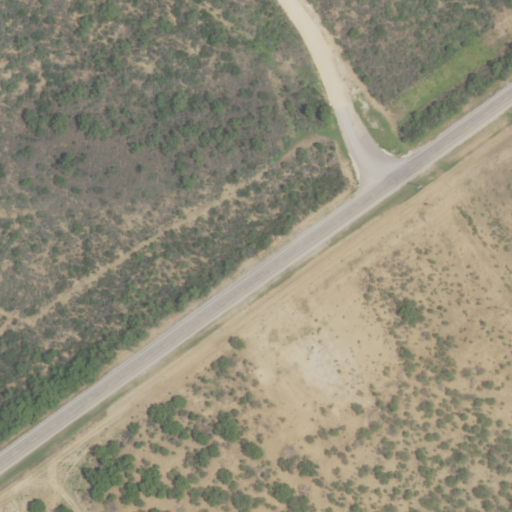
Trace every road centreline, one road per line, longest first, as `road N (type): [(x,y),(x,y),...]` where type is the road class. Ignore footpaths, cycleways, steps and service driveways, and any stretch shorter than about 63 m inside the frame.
road 1 (tertiary): [(0,470),(511,101)]
road 2 (residential): [(511,287),(314,0)]
